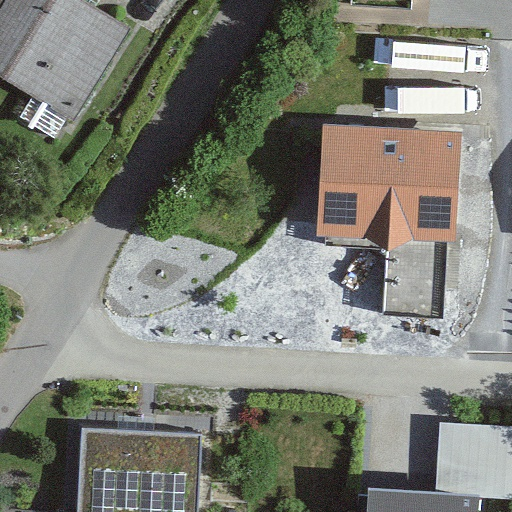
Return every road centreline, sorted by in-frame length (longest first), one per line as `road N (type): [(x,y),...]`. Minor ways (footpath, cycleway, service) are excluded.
road 1 (residential): [(456,377),(214,365),(33,344)]
road 2 (unclassified): [(73,281),(252,0)]
road 3 (residential): [(456,377),(501,318),(511,155)]
